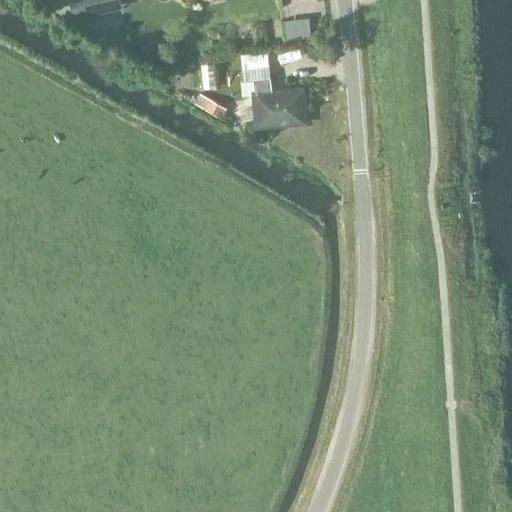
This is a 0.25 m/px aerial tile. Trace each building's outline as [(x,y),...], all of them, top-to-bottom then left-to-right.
[(68,0),(74,21),(122,8),(121,4),(123,4),(122,0),(68,0)] [(299,57),(286,60),(289,72),(302,69),(299,57)] [(212,64),(200,65),(202,88),(215,86),(212,64)] [(243,94),(255,93),(257,125),(302,121),(300,91),(270,93),(268,65),(241,67),(243,94)] [(200,95),(195,104),(222,119),(227,109),(200,95)]
